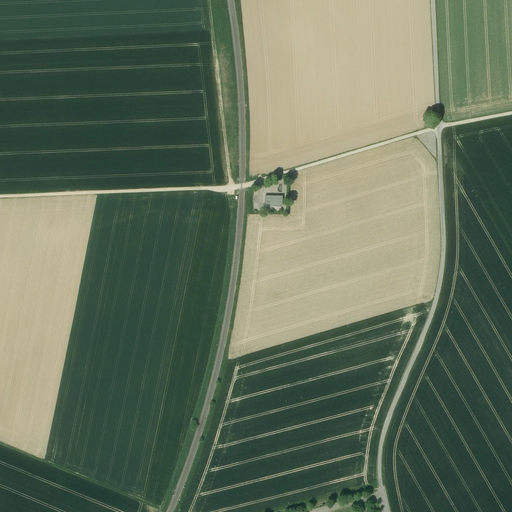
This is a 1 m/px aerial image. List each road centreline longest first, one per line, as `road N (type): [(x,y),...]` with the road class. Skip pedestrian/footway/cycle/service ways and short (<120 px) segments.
road 1 (tertiary): [(435,0),(446,245),(429,325),(388,423),(381,467),(387,511)]
road 2 (track): [(0,441),(159,505),(210,345),(230,184)]
road 3 (track): [(0,193),(230,184),(209,0)]
road 4 (track): [(441,123),(230,184)]
